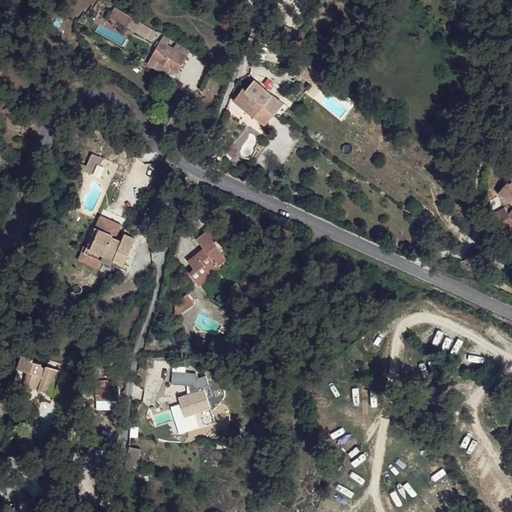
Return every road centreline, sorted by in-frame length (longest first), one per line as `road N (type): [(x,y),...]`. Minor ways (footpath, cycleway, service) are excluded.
road 1 (residential): [(196,173),(165,246),(137,351),(110,511)]
road 2 (tertiary): [(0,241),(22,218),(54,117),(78,97),(118,104),(196,173)]
road 3 (tertiary): [(196,173),(411,267)]
road 4 (residential): [(411,267),(460,253),(475,236),(487,137),(511,86)]
road 5 (residential): [(273,0),(196,173)]
